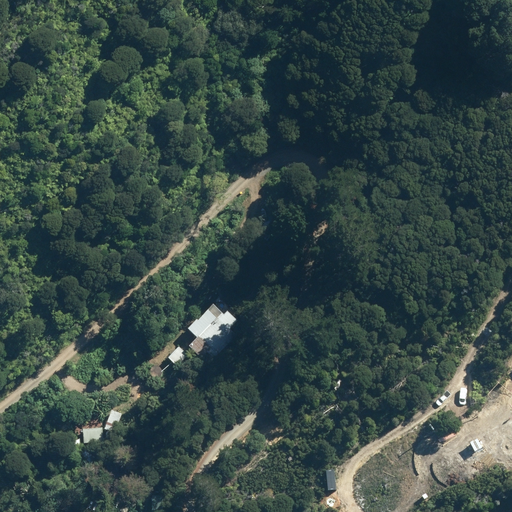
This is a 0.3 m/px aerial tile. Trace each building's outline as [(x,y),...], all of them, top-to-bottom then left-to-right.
[(267,242),(276,228),(266,222),(258,236),(267,242)] [(190,350),(201,359),(207,353),(214,360),(236,336),(230,331),(237,323),(227,314),(219,322),(209,313),(198,324),(197,323),(189,332),(199,341),(190,350)] [(168,360),(177,368),(187,357),(179,349),(168,360)] [(112,407),(104,427),(115,431),(123,412),(112,407)] [(84,445),(104,443),(103,431),(83,432),(84,445)] [(83,446),(78,435),(65,441),(70,451),(83,446)] [(86,452),(82,457),(87,461),(91,456),(86,452)] [(162,511),(164,491),(153,490),(151,511),(162,511)]
